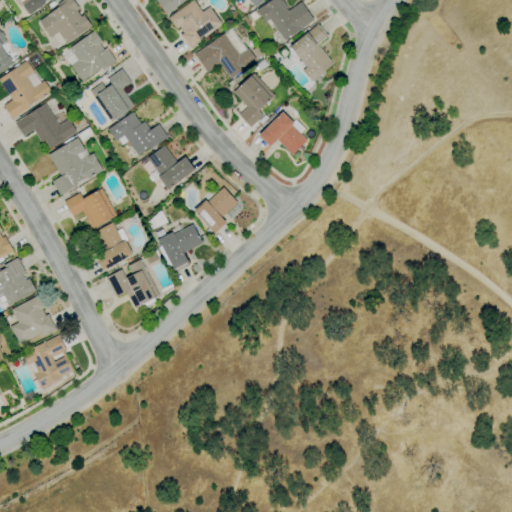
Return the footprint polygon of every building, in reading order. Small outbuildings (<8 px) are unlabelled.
[(29,15),(22,5),(18,8),(12,0),(50,0),(49,1),(48,0),(45,0),(43,2),(45,4),(29,15)] [(66,44),(57,32),(50,37),(38,20),(58,6),(56,4),(61,0),(72,0),(79,9),(77,10),(81,16),(83,15),(91,26),(66,44)] [(185,0),(166,14),(155,0),(185,0)] [(190,49),(180,35),(183,33),(179,27),(176,29),(168,18),(194,0),(202,12),(209,7),(221,24),(201,37),(203,40),(190,49)] [(285,41),(270,19),(265,22),(257,10),(272,0),(281,0),(288,8),(287,8),(288,10),(302,1),(314,20),(285,41)] [(254,19),(250,15),(255,11),(259,16),(254,19)] [(312,82),(302,70),(306,67),(296,55),(295,56),(289,49),(291,47),(292,47),(308,33),(307,32),(316,24),(327,36),(318,43),(319,44),(317,46),(333,64),(312,82)] [(82,81),(71,66),(72,65),(64,54),(70,49),(69,47),(73,44),(74,46),(94,30),(103,42),(100,44),(104,49),(105,48),(115,61),(103,70),(101,68),(92,74),(91,74),(82,81)] [(0,72),(0,33),(2,32),(5,37),(4,38),(7,42),(0,47),(7,57),(8,56),(12,61),(11,62),(12,64),(0,72)] [(231,79),(228,75),(227,75),(220,67),(222,66),(220,63),(207,72),(194,54),(216,39),(217,39),(224,34),(239,55),(248,48),(257,61),(231,79)] [(244,49),(235,34),(228,39),(237,54),(244,49)] [(258,58),(252,50),(257,47),(262,54),(258,58)] [(261,70),(257,64),(264,59),(268,65),(261,70)] [(12,119),(3,106),(12,99),(0,82),(0,78),(19,65),(20,65),(26,61),(35,72),(34,73),(40,83),(44,80),(52,92),(48,96),(46,93),(42,95),(44,97),(39,101),(37,99),(27,107),(28,108),(12,119)] [(111,121),(94,96),(110,85),(109,84),(110,83),(107,79),(122,69),(131,83),(122,89),(133,105),(111,121)] [(251,128),(239,115),(247,107),(232,92),(238,87),(250,76),(271,98),(258,110),(264,116),(251,128)] [(49,149),(44,141),(41,143),(33,130),(23,136),(14,123),(45,103),(59,125),(69,119),(77,132),(49,149)] [(138,156),(124,136),(116,141),(107,129),(132,112),(140,124),(144,121),(150,130),(158,124),(167,137),(151,149),(150,147),(138,156)] [(292,156),(276,140),(270,147),(258,136),(282,112),(293,123),(296,119),(305,128),(300,133),(307,140),(292,156)] [(82,141),(77,135),(89,127),(93,134),(82,141)] [(60,195),(52,182),(61,176),(48,155),(78,137),(85,149),(85,148),(89,155),(92,153),(103,170),(88,179),(87,176),(75,183),(77,185),(60,195)] [(167,189),(158,177),(160,175),(147,158),(163,146),(176,164),(185,157),(194,169),(167,189)] [(213,233),(193,211),(205,201),(203,198),(212,190),(215,194),(224,187),(237,202),(222,216),(227,222),(213,233)] [(91,230),(81,211),(73,216),(64,201),(79,192),(84,200),(99,192),(97,190),(101,188),(116,215),(98,224),(100,224),(91,230)] [(150,232),(145,224),(161,210),(167,222),(150,232)] [(103,271),(95,256),(105,250),(95,232),(112,222),(117,231),(121,229),(127,239),(125,241),(132,255),(103,271)] [(173,270),(170,265),(168,266),(158,247),(160,246),(157,240),(172,232),(173,235),(192,225),(202,242),(183,253),(188,262),(173,270)] [(0,228),(1,230),(0,230),(0,234),(2,237),(4,236),(13,250),(0,258),(0,228)] [(3,306),(0,300),(0,270),(4,268),(2,266),(17,257),(17,258),(25,271),(22,273),(26,280),(29,278),(36,289),(9,305),(8,303),(3,306)] [(134,308),(126,292),(115,297),(106,278),(122,270),(126,278),(127,277),(127,276),(131,274),(127,266),(140,260),(159,295),(142,303),(143,305),(134,308)] [(19,345),(15,338),(12,340),(7,331),(11,329),(9,327),(18,322),(11,309),(38,295),(45,308),(41,310),(42,311),(49,308),(52,314),(49,316),(55,329),(41,337),(39,334),(19,345)] [(41,389),(40,386),(36,389),(32,382),(36,379),(34,374),(29,364),(28,365),(28,363),(23,366),(19,358),(24,355),(34,349),(33,347),(58,335),(66,350),(64,351),(74,369),(51,382),(52,384),(41,389)] [(28,404),(24,395),(33,390),(37,399),(28,404)]
